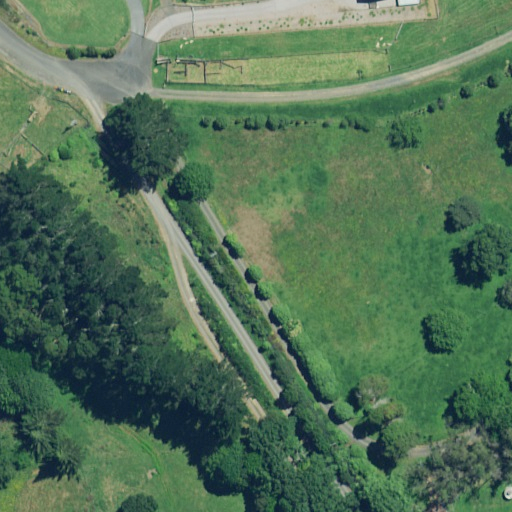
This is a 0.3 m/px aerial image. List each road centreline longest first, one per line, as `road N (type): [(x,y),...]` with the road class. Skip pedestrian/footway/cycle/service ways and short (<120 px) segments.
road 1 (track): [(154,89),(292,97),(352,89),(402,81),(511,35)]
road 2 (unclassified): [(0,35),(29,58),(72,74),(154,89)]
